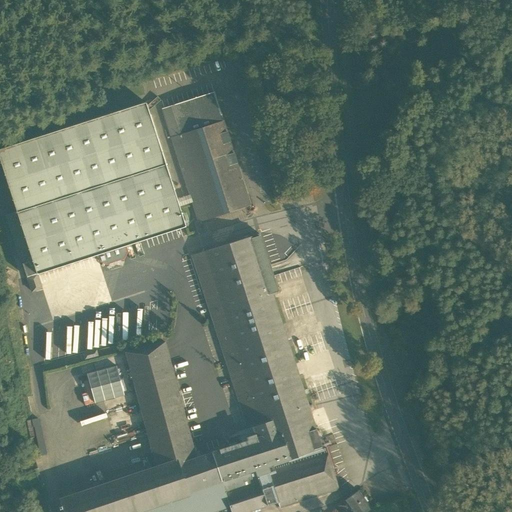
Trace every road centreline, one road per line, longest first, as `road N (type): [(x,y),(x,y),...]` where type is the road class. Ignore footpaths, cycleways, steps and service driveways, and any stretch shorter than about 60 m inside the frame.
road 1 (secondary): [(430,511),(371,354),(343,211),(327,0)]
road 2 (unknown): [(273,216),(224,80),(157,93)]
road 3 (track): [(0,111),(95,66),(105,45),(106,0)]
